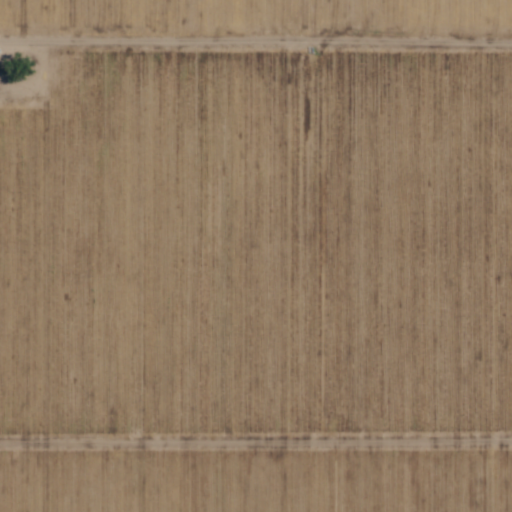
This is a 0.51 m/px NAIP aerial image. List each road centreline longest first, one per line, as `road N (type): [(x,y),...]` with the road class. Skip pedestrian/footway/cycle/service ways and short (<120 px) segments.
road 1 (track): [(511,47),(0,44)]
road 2 (track): [(511,443),(0,443)]
